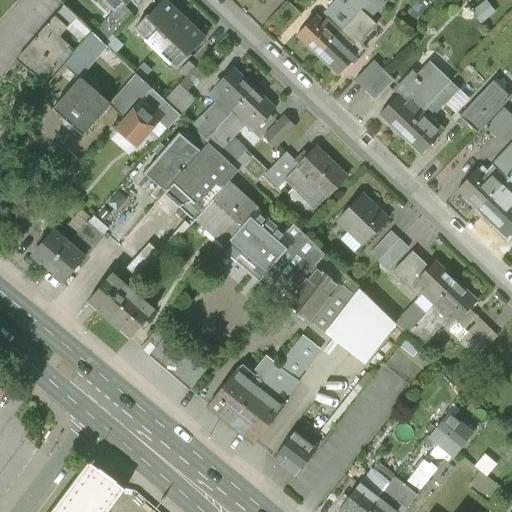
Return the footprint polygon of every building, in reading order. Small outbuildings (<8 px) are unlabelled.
[(98,0),(112,12),(92,35),(103,44),(130,14),(123,8),(128,2),(125,0),(92,0),(96,3),(98,0)] [(161,0),(135,27),(155,47),(184,18),(166,0),(161,0)] [(336,0),(340,3),(321,23),(335,36),(360,11),(370,0),(369,0),(336,0)] [(370,0),(360,11),(369,19),(384,3),(380,0),(370,0)] [(494,13),(484,1),(469,13),(479,25),(494,13)] [(55,60),(62,65),(67,60),(64,58),(70,52),(65,48),(67,46),(57,37),(66,28),(64,26),(68,22),(69,23),(74,18),(61,7),(14,60),(39,82),(51,68),(50,66),(55,60)] [(375,25),(369,19),(360,11),(335,36),(356,56),(363,48),(360,45),(364,40),(362,38),(375,25)] [(316,56),(335,36),(321,23),(313,16),(294,35),(316,56)] [(204,37),(184,18),(155,47),(175,67),(204,37)] [(106,47),(103,44),(92,35),(90,33),(67,60),(62,65),(77,79),(80,76),(106,47)] [(337,76),(356,56),(335,36),(316,56),(337,76)] [(394,81),(373,61),(354,81),(374,101),(394,81)] [(391,93),(396,98),(416,117),(421,112),(449,83),(428,63),(416,76),(411,71),(391,93)] [(198,128),(207,137),(254,89),(233,69),(207,96),(215,103),(201,117),(205,121),(198,128)] [(166,130),(179,116),(163,101),(134,75),(110,103),(108,105),(123,118),(142,98),(162,116),(157,122),(166,130)] [(82,134),(108,105),(110,103),(80,76),(77,79),(52,107),(82,134)] [(477,133),(484,126),(502,107),(510,99),(493,82),(460,117),(477,133)] [(449,83),(421,112),(430,120),(439,111),(449,120),(468,101),(449,83)] [(177,86),(163,101),(179,116),(193,100),(177,86)] [(204,140),(208,144),(237,172),(249,160),(242,153),(244,151),(231,139),(247,122),(255,130),(275,109),(254,89),(207,137),(204,140)] [(136,145),(157,122),(162,116),(142,98),(123,118),(116,127),(136,145)] [(398,136),(416,117),(396,98),(378,116),(398,136)] [(511,128),(511,116),(502,107),(484,126),(500,141),(511,128)] [(442,132),(430,120),(421,112),(416,117),(398,136),(419,155),(442,132)] [(281,117),(261,139),(273,149),(293,128),(281,117)] [(143,173),(165,192),(200,152),(179,133),(143,173)] [(508,179),(511,174),(511,142),(492,164),(508,179)] [(228,183),(237,172),(208,144),(200,152),(165,192),(122,243),(152,268),(195,219),(228,183)] [(317,147),(297,167),(326,196),(346,176),(317,147)] [(275,189),(284,181),(297,167),(285,154),(262,176),(275,189)] [(326,196),(297,167),(284,181),(313,210),(326,196)] [(456,192),(477,212),(501,187),(503,185),(489,172),(484,177),(477,171),(456,192)] [(195,219),(224,245),(257,209),(228,183),(195,219)] [(511,203),(511,197),(501,187),(477,212),(497,231),(511,215),(511,206),(510,205),(511,203)] [(362,194),(335,221),(361,246),(387,219),(362,194)] [(78,211),(57,237),(67,245),(87,220),(88,221),(92,217),(95,214),(88,209),(83,215),(78,211)] [(253,271),(261,278),(301,233),(292,225),(284,234),(257,209),(224,245),(229,250),(225,254),(232,261),(242,250),(258,265),(253,271)] [(87,220),(67,245),(82,257),(85,259),(108,231),(92,217),(88,221),(87,220)] [(30,258),(45,270),(67,245),(57,237),(51,232),(30,258)] [(257,284),(284,304),(314,268),(324,255),(301,233),(261,278),(257,284)] [(407,249),(390,233),(369,255),(386,271),(407,249)] [(82,257),(67,245),(45,270),(61,283),(82,257)] [(392,273),(418,298),(421,295),(424,291),(417,284),(430,270),(412,252),(392,273)] [(424,291),(421,295),(432,306),(456,282),(437,263),(430,270),(417,284),(424,291)] [(284,304),(309,324),(338,288),(314,268),(284,304)] [(86,302),(107,320),(133,291),(112,272),(86,302)] [(347,279),(338,288),(309,324),(322,334),(353,298),(358,301),(363,294),(347,279)] [(477,303),(456,282),(432,306),(446,320),(449,316),(456,323),(469,311),(477,303)] [(154,309),(133,291),(107,320),(128,339),(154,309)] [(403,335),(432,306),(421,295),(418,298),(392,324),(403,335)] [(495,337),(469,311),(456,323),(449,316),(446,320),(441,325),(474,359),(495,337)] [(154,341),(197,379),(216,358),(172,320),(154,341)] [(265,357),(254,371),(281,392),(282,391),(288,396),(299,382),(296,380),(319,351),(302,336),(277,366),(265,357)] [(411,358),(418,350),(404,339),(398,347),(411,358)] [(207,407),(231,426),(259,390),(250,383),(256,376),(241,364),(207,407)] [(281,407),(259,390),(231,426),(252,443),(281,407)] [(449,414),(430,438),(453,457),(472,433),(449,414)] [(296,434),(274,461),(294,476),(332,429),(318,417),(301,438),(296,434)] [(439,488),(447,493),(462,473),(471,480),(477,473),(460,460),(439,488)] [(422,462),(403,485),(414,494),(433,471),(422,462)] [(91,463),(53,511),(107,511),(123,491),(125,489),(91,463)] [(378,465),(362,485),(379,499),(395,479),(378,465)] [(395,479),(379,499),(395,511),(404,511),(417,496),(414,494),(403,485),(395,479)] [(338,511),(339,511),(368,511),(379,499),(362,485),(360,484),(338,511)] [(395,511),(379,499),(368,511),(395,511)]
